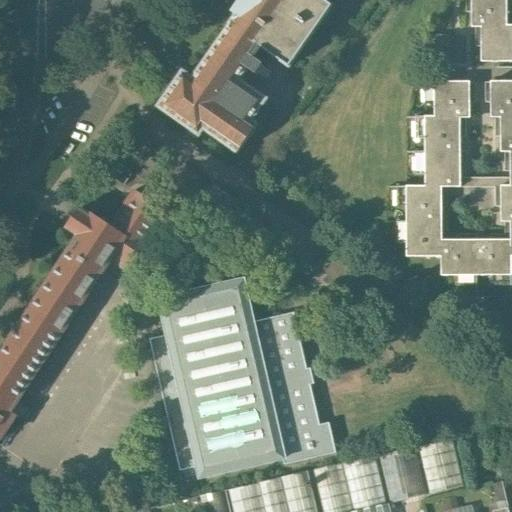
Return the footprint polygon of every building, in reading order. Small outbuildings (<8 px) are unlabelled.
[(243,0),(235,12),(238,14),(193,79),(183,72),(158,109),(199,138),(204,131),(237,155),(259,125),(252,121),(268,99),(239,79),(247,68),(257,75),(264,65),(254,59),(262,47),(290,67),(333,6),(324,0),(243,0)] [(507,0),(471,0),(472,28),(481,28),(481,62),(511,62),(511,26),(507,27),(507,0)] [(439,47),(417,47),(417,70),(439,70),(439,47)] [(509,240),(441,240),(441,188),(460,188),(460,119),(469,119),(469,83),(434,83),(434,118),(425,118),(425,187),(407,187),(407,257),(441,257),(441,275),(511,275),(511,256),(511,82),(490,83),(490,119),(500,119),(500,153),(509,153),(509,186),(500,186),(500,222),(509,223),(509,240)] [(132,174),(119,166),(110,178),(124,187),(132,174)] [(79,237),(0,354),(0,439),(17,415),(11,411),(110,261),(127,272),(149,239),(147,238),(165,212),(134,191),(110,227),(91,215),(89,218),(78,210),(66,229),(79,237)] [(244,280),(160,300),(168,334),(198,465),(201,477),(284,458),(285,465),(337,453),(330,423),(321,425),(294,313),(254,323),(244,280)] [(168,334),(151,338),(180,469),(198,465),(168,334)] [(453,439),(419,447),(430,494),(463,487),(453,439)] [(416,447),(380,456),(391,504),(426,495),(416,447)] [(375,457),(312,471),(321,511),(355,511),(386,505),(375,457)] [(308,472),(259,483),(262,496),(262,497),(286,492),(287,491),(311,486),(308,472)] [(493,508),(509,506),(504,480),(489,483),(493,508)] [(259,483),(226,491),(229,503),(262,496),(259,483)] [(316,511),(311,486),(287,491),(292,511),(316,511)] [(290,511),(286,492),(275,494),(278,511),(290,511)] [(272,511),(270,497),(234,505),(235,511),(272,511)]
